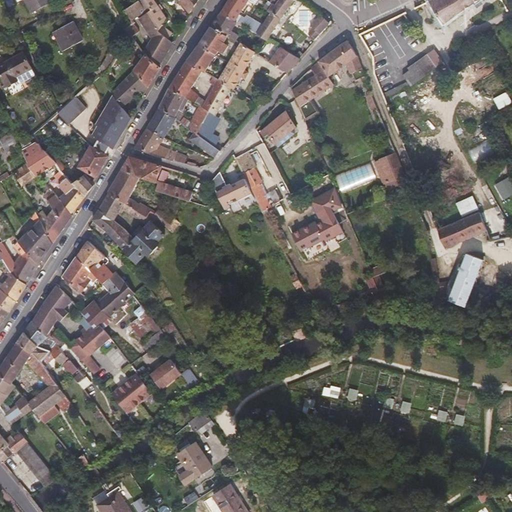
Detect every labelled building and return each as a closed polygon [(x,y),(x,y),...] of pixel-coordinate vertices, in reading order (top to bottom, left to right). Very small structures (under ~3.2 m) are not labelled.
[(25,0),(32,13),(52,2),(51,0),(25,0)] [(146,11),(140,0),(126,10),(133,20),(146,11)] [(154,0),(140,0),(146,11),(148,12),(157,26),(159,31),(162,26),(167,18),(154,0)] [(198,0),(178,0),(190,13),(198,0)] [(248,2),(249,0),(228,0),(220,12),(236,21),(241,12),(248,2)] [(273,3),(272,3),(268,10),(271,12),(267,19),(258,33),(258,34),(268,40),(294,0),(278,0),(275,4),(273,3)] [(430,0),(444,24),(477,0),(430,0)] [(271,12),(268,10),(264,8),(260,14),(267,19),(271,12)] [(157,26),(148,12),(139,19),(152,38),(144,52),(146,54),(160,66),(173,42),(159,31),(157,26)] [(232,30),(237,22),(236,21),(220,12),(211,26),(212,27),(228,36),(232,38),(236,40),(239,35),(232,30)] [(248,27),(258,33),(267,19),(260,14),(258,13),(248,27)] [(332,22),(325,16),(316,27),(322,33),(332,22)] [(63,50),(84,38),(75,22),(54,34),(63,50)] [(126,28),(134,39),(137,37),(135,34),(140,31),(134,22),(126,28)] [(176,37),(162,26),(159,31),(173,42),(176,37)] [(204,39),(199,44),(216,55),(216,54),(219,49),(224,52),(228,45),(224,42),(228,36),(212,27),(204,39)] [(292,90),(300,107),(335,85),(329,76),(347,64),(356,82),(365,77),(359,60),(348,39),(320,59),(312,67),(311,68),(315,74),(292,90)] [(132,42),(122,52),(129,58),(137,66),(134,71),(149,88),(162,68),(160,66),(146,54),(140,61),(130,51),(135,46),(132,42)] [(229,63),(219,80),(232,88),(234,89),(255,52),(240,43),(229,63)] [(199,44),(187,61),(203,71),(205,72),(216,55),(199,44)] [(290,71),(301,58),(280,47),(275,55),(270,62),(288,73),(290,71)] [(116,58),(111,50),(105,60),(103,59),(100,64),(102,65),(101,67),(105,71),(109,69),(116,58)] [(404,75),(411,86),(429,74),(434,71),(438,68),(437,67),(444,62),(436,50),(429,54),(408,69),(410,71),(404,75)] [(122,52),(116,58),(109,69),(105,71),(104,71),(103,72),(107,80),(112,79),(116,77),(127,62),(126,61),(129,58),(122,52)] [(0,70),(10,89),(36,75),(24,53),(0,66),(0,70)] [(187,61),(170,88),(185,97),(189,100),(193,102),(194,103),(199,96),(191,89),(203,71),(187,61)] [(443,75),(438,68),(434,71),(438,78),(443,75)] [(134,71),(113,92),(123,107),(141,90),(145,94),(149,88),(134,71)] [(429,74),(411,86),(405,91),(406,93),(398,96),(408,110),(439,89),(429,74)] [(215,86),(203,108),(210,112),(216,115),(220,106),(232,88),(219,80),(213,77),(210,83),(215,86)] [(458,115),(466,128),(511,102),(511,95),(507,87),(458,115)] [(161,106),(160,108),(175,117),(185,97),(170,88),(161,106)] [(191,106),(197,110),(200,106),(194,103),(193,102),(191,106)] [(197,110),(188,127),(195,133),(197,135),(204,122),(210,112),(203,108),(200,106),(197,110)] [(175,117),(160,108),(150,124),(148,127),(165,138),(177,118),(175,117)] [(275,142),(295,125),(286,111),(262,131),(265,136),(269,132),(275,142)] [(210,112),(204,122),(207,123),(210,123),(213,121),(216,115),(210,112)] [(58,127),(38,144),(46,153),(58,142),(60,144),(80,127),(71,116),(58,127)] [(465,148),(489,134),(483,123),(459,137),(465,148)] [(165,138),(148,127),(134,148),(171,160),(185,163),(188,156),(163,146),(168,139),(166,138),(165,138)] [(19,145),(12,131),(0,138),(7,151),(19,145)] [(221,151),(197,135),(193,141),(215,158),(216,158),(221,151)] [(24,147),(32,142),(29,137),(21,141),(24,147)] [(489,140),(468,148),(473,161),(494,154),(489,140)] [(38,143),(37,141),(23,149),(22,150),(28,162),(29,162),(39,175),(56,164),(52,160),(47,154),(46,153),(38,144),(38,143)] [(78,167),(96,177),(110,156),(109,155),(91,145),(78,167)] [(246,177),(251,188),(262,182),(254,168),(257,166),(248,151),(235,158),(246,177)] [(393,188),(408,182),(406,177),(395,152),(379,159),(379,160),(374,162),(383,185),(391,182),(393,188)] [(57,156),(52,160),(56,164),(59,168),(62,171),(67,166),(57,156)] [(130,156),(123,168),(140,176),(141,176),(156,181),(163,166),(130,156)] [(29,162),(28,162),(13,172),(23,186),(39,175),(29,162)] [(73,183),(62,171),(59,168),(55,172),(63,181),(59,185),(58,187),(62,192),(63,191),(65,193),(59,198),(61,199),(72,214),(95,184),(93,182),(86,173),(73,183)] [(154,215),(158,218),(169,228),(175,217),(171,215),(170,216),(159,208),(157,211),(140,202),(140,203),(130,197),(141,176),(140,176),(123,168),(109,191),(147,217),(150,211),(155,213),(154,215)] [(8,171),(0,176),(0,180),(0,181),(10,174),(8,171)] [(211,181),(225,207),(226,209),(231,207),(229,204),(240,199),(253,192),(251,188),(246,177),(231,185),(230,183),(226,185),(220,171),(211,181)] [(511,180),(509,176),(494,183),(502,199),(511,193),(511,180)] [(156,190),(180,198),(191,201),(193,193),(159,181),(156,190)] [(321,219),(292,232),(300,249),(324,239),(327,246),(345,238),(331,206),(340,202),(334,189),(312,199),(321,219)] [(61,199),(59,198),(52,190),(44,195),(53,209),(48,216),(43,210),(37,215),(54,244),(73,215),(72,214),(61,199)] [(130,235),(120,244),(137,262),(146,253),(148,254),(158,243),(156,242),(164,234),(153,223),(158,218),(154,215),(155,213),(150,211),(147,217),(109,191),(108,193),(99,209),(114,221),(119,213),(122,214),(124,211),(146,225),(142,229),(139,226),(130,235)] [(245,209),(240,199),(229,204),(231,207),(235,214),(245,209)] [(99,209),(93,219),(108,231),(113,236),(120,244),(130,235),(124,228),(114,221),(99,209)] [(40,264),(54,244),(37,215),(35,211),(31,216),(38,224),(19,242),(40,264)] [(13,235),(0,212),(0,237),(3,241),(8,239),(11,242),(15,237),(13,235)] [(480,212),(438,229),(446,248),(488,230),(480,212)] [(175,217),(169,228),(173,232),(181,222),(175,217)] [(99,277),(105,284),(114,274),(106,265),(101,259),(105,256),(88,240),(78,256),(99,277)] [(28,285),(40,264),(19,242),(19,241),(14,246),(21,253),(14,263),(2,243),(0,243),(0,256),(1,258),(2,259),(11,273),(28,285)] [(484,260),(467,253),(454,288),(448,287),(448,299),(466,306),(484,260)] [(63,277),(78,291),(79,290),(82,292),(88,284),(91,280),(94,283),(99,277),(78,256),(63,277)] [(101,259),(106,265),(110,260),(105,256),(101,259)] [(370,269),(385,304),(396,298),(392,285),(384,288),(379,275),(387,272),(383,264),(370,269)] [(114,274),(105,284),(112,290),(97,302),(110,317),(134,295),(135,295),(116,272),(114,274)] [(16,303),(28,285),(11,273),(2,285),(0,283),(0,303),(10,312),(16,303)] [(73,302),(57,286),(57,287),(47,300),(36,318),(34,320),(47,331),(53,325),(58,319),(61,322),(67,314),(65,311),(73,302)] [(426,299),(433,300),(435,288),(429,287),(426,299)] [(95,299),(91,303),(96,307),(107,319),(110,317),(97,302),(95,299)] [(366,311),(375,307),(372,301),(364,305),(366,311)] [(0,326),(10,312),(0,303),(0,326)] [(96,307),(91,303),(84,309),(101,326),(105,328),(111,322),(109,320),(107,319),(96,307)] [(160,326),(142,304),(126,318),(141,337),(151,329),(155,334),(162,329),(160,326)] [(101,326),(84,309),(82,312),(84,315),(85,316),(97,329),(101,326),(103,329),(105,328),(101,326)] [(110,338),(103,329),(101,326),(97,329),(85,316),(79,321),(85,328),(82,331),(85,334),(77,340),(88,352),(89,354),(90,355),(108,340),(110,338)] [(58,344),(63,340),(64,339),(54,326),(49,333),(47,331),(34,320),(31,324),(25,332),(38,346),(49,350),(54,345),(57,343),(58,344)] [(143,344),(149,351),(168,337),(162,330),(143,344)] [(59,346),(54,345),(49,350),(38,346),(25,332),(17,343),(34,355),(44,365),(55,357),(59,363),(65,359),(67,356),(65,353),(65,354),(59,346)] [(79,356),(83,359),(89,354),(88,352),(77,340),(71,345),(79,356)] [(45,365),(44,365),(34,355),(17,343),(11,352),(0,367),(0,374),(12,383),(26,362),(34,370),(43,379),(49,386),(31,400),(29,402),(31,404),(34,408),(46,423),(60,412),(55,405),(58,403),(62,409),(68,405),(70,408),(73,406),(60,386),(45,365)] [(90,355),(89,354),(83,359),(86,363),(95,374),(101,368),(90,355)] [(74,373),(78,369),(70,359),(63,365),(70,373),(74,373)] [(162,390),(183,374),(172,361),(152,376),(162,390)] [(78,382),(84,377),(81,372),(74,378),(78,382)] [(12,383),(0,374),(0,404),(0,405),(1,405),(16,386),(16,385),(12,383)] [(152,393),(138,374),(111,394),(126,413),(152,393)] [(78,382),(83,388),(90,382),(85,376),(84,377),(78,382)] [(24,396),(29,402),(31,400),(24,392),(22,394),(24,396)] [(12,423),(34,408),(31,404),(29,402),(24,396),(15,403),(16,405),(5,413),(8,417),(12,423)] [(207,430),(215,425),(205,410),(190,422),(197,431),(204,426),(207,430)] [(49,427),(61,442),(66,438),(53,423),(49,427)] [(332,432),(339,435),(340,427),(333,425),(332,432)] [(118,436),(124,432),(120,426),(114,430),(118,436)] [(57,479),(27,443),(28,442),(20,433),(14,438),(11,435),(5,440),(2,436),(4,435),(2,432),(0,433),(0,459),(2,462),(14,453),(17,451),(45,486),(57,479)] [(118,436),(123,443),(128,439),(124,432),(118,436)] [(194,479),(212,467),(196,442),(178,454),(194,479)] [(81,466),(89,465),(83,455),(76,460),(81,466)] [(213,495),(224,511),(247,511),(230,485),(213,495)] [(101,511),(131,511),(118,492),(121,490),(119,486),(107,494),(109,497),(97,505),(101,511)] [(492,491),(489,486),(483,490),(486,495),(492,491)] [(486,495),(483,490),(477,494),(480,498),(486,495)] [(51,511),(64,511),(77,505),(74,498),(50,510),(51,511)] [(143,498),(138,502),(144,511),(150,507),(143,498)] [(177,511),(172,503),(169,504),(167,501),(156,508),(158,511),(177,511)] [(0,507),(4,511),(9,508),(5,503),(0,506),(0,507)]
